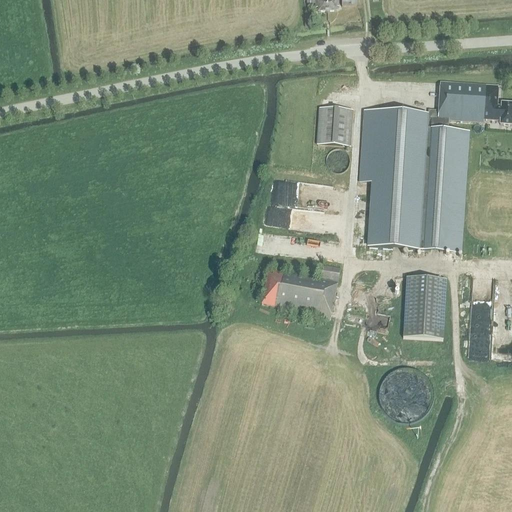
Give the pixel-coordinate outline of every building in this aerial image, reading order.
[(318,13),(327,13),(325,0),(305,0),(306,5),(313,5),(313,4),(315,4),(315,9),(317,9),(318,13)] [(325,0),(327,13),(336,12),(336,8),(338,8),(337,0),(325,0)] [(483,121),(511,122),(511,109),(496,108),(497,87),(496,87),(495,85),(490,85),(488,87),(439,84),(438,112),(428,112),(428,117),(364,113),(359,184),(372,184),(368,249),(459,256),(468,133),(447,131),(448,121),(483,123),(483,121)] [(317,146),(349,149),(352,112),(319,110),(317,146)] [(305,208),(307,185),(278,182),(276,205),(305,208)] [(259,253),(276,254),(277,235),(259,234),(259,253)] [(276,312),(330,322),(340,270),(320,266),(317,280),(267,271),(261,306),(277,309),(276,312)] [(511,335),(511,279),(499,278),(495,325),(505,326),(505,329),(501,329),(500,335),(511,335)] [(401,340),(441,343),(445,283),(405,280),(401,340)] [(379,409),(420,424),(435,380),(395,366),(379,409)]
